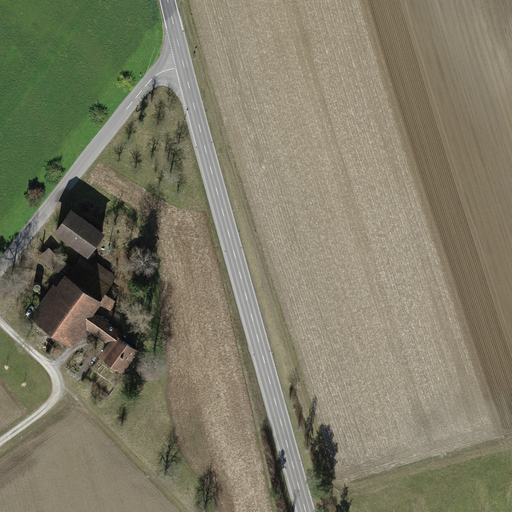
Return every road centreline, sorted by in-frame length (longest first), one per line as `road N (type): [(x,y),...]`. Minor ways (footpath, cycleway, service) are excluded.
road 1 (tertiary): [(185,67),(309,511)]
road 2 (unclassified): [(0,271),(153,78),(185,67)]
road 3 (track): [(61,382),(187,511)]
